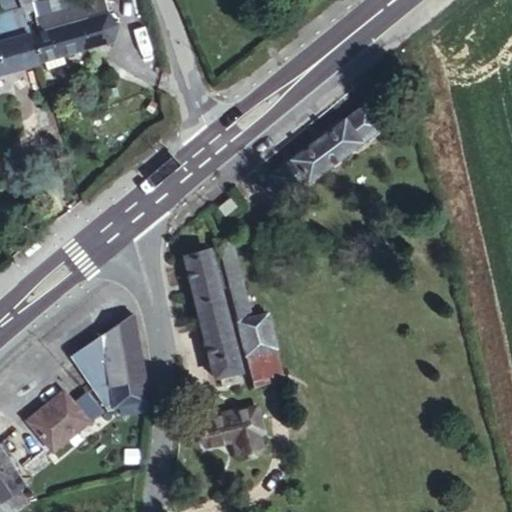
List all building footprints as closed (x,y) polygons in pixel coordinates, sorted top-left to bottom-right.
[(16,8),(12,0),(0,0),(0,2),(9,23),(14,22),(17,32),(26,29),(22,14),(16,8)] [(18,0),(24,13),(34,10),(29,0),(18,0)] [(91,17),(107,13),(103,0),(97,0),(87,3),(91,17)] [(28,29),(37,61),(112,40),(116,25),(107,13),(91,17),(87,3),(38,17),(39,20),(35,23),(36,26),(28,29)] [(0,71),(37,61),(28,29),(26,29),(17,32),(14,22),(9,23),(0,25),(0,71)] [(365,104),(270,175),(286,197),(381,126),(365,104)] [(223,210),(231,220),(241,213),(234,202),(223,210)] [(217,247),(227,285),(246,356),(276,348),(266,314),(252,318),(230,236),(215,240),(217,247)] [(217,247),(185,257),(215,377),(220,376),(222,383),(240,378),(238,371),(239,371),(218,287),(227,285),(217,247)] [(147,383),(133,314),(74,354),(74,359),(103,402),(107,401),(108,410),(145,403),(147,383)] [(254,386),(284,378),(276,348),(246,356),(254,386)] [(48,408),(66,393),(63,390),(45,404),(48,408)] [(74,403),(66,393),(48,408),(45,404),(26,420),(52,451),(101,411),(86,393),(74,403)] [(256,406),(250,407),(256,431),(262,430),(256,406)] [(256,431),(250,407),(236,411),(235,409),(219,413),(219,415),(199,421),(205,444),(232,437),(237,453),(260,447),(256,431)] [(0,499),(23,483),(0,450),(0,499)]
